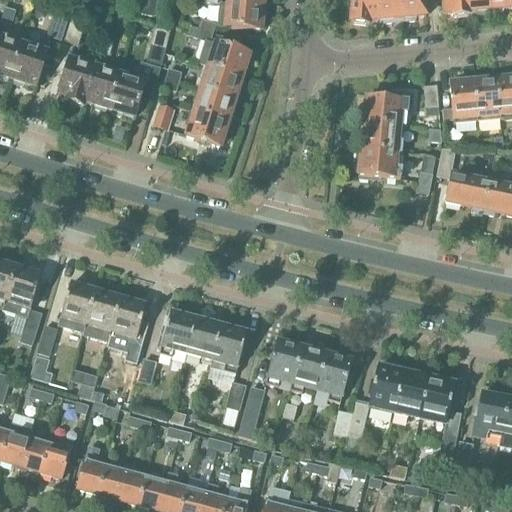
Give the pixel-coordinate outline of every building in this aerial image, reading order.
[(151,19),(154,0),(138,0),(135,16),(151,19)] [(227,0),(226,7),(262,11),(262,0),(227,0)] [(379,23),(376,0),(348,0),(348,3),(350,3),(350,7),(351,7),(350,26),(368,27),(368,24),(379,23)] [(376,0),(379,23),(380,23),(382,27),(390,26),(392,22),(402,21),(400,0),(376,0)] [(400,0),(402,21),(405,24),(414,23),(415,19),(425,19),(424,6),(425,6),(424,0),(400,0)] [(439,0),(440,2),(441,1),(443,17),(451,16),(451,19),(468,18),(468,14),(467,14),(465,0),(439,0)] [(488,0),(465,0),(467,14),(468,14),(476,14),(478,17),(490,16),(488,0)] [(488,0),(490,16),(501,15),(503,11),(511,10),(511,8),(511,0),(488,0)] [(219,7),(217,30),(224,31),(260,34),(260,32),(263,30),(264,22),(261,20),(262,11),(226,7),(219,7)] [(16,11),(6,8),(1,23),(11,26),(16,11)] [(47,39),(60,43),(67,23),(54,19),(47,39)] [(70,23),(63,44),(76,48),(83,27),(70,23)] [(202,23),(199,32),(212,36),(214,27),(202,23)] [(168,32),(154,29),(145,69),(158,73),(168,32)] [(199,32),(196,41),(204,44),(209,45),(212,36),(199,32)] [(9,81),(21,43),(0,36),(0,81),(5,83),(8,81),(9,81)] [(113,42),(103,39),(99,53),(109,56),(113,42)] [(35,90),(47,52),(21,43),(9,81),(12,82),(13,85),(21,88),(24,86),(35,90)] [(204,44),(197,67),(207,70),(241,80),(244,70),(247,70),(249,62),(248,60),(248,58),(214,47),(209,45),(204,44)] [(82,109),(84,105),(95,67),(69,58),(58,96),(66,99),(65,104),(82,109)] [(108,112),(120,74),(95,67),(84,105),(94,108),(95,111),(103,114),(106,111),(108,112)] [(120,74),(108,112),(110,113),(111,116),(119,118),(121,116),(134,120),(142,93),(152,96),(159,73),(158,73),(145,69),(141,68),(137,80),(120,74)] [(170,70),(166,82),(178,86),(182,74),(170,70)] [(207,70),(200,92),(234,103),(237,93),(240,92),(242,85),(240,82),(241,80),(207,70)] [(497,83),(500,122),(511,120),(511,81),(509,82),(509,79),(497,80),(497,83)] [(476,85),(473,85),(476,124),(500,122),(497,83),(495,83),(495,85),(488,85),(488,81),(475,82),(476,85)] [(176,93),(178,86),(166,82),(164,90),(176,93)] [(451,110),(441,111),(442,124),(452,123),(453,126),(476,124),(473,85),(471,85),(471,87),(465,88),(464,83),(452,84),(452,87),(449,87),(451,110)] [(435,90),(423,91),(424,104),(425,119),(438,118),(435,90)] [(200,92),(193,114),(227,125),(230,115),(233,114),(235,107),(233,104),(234,103),(200,92)] [(360,113),(359,126),(400,130),(402,117),(405,117),(407,104),(387,102),(387,99),(366,97),(366,100),(365,100),(364,111),(360,113)] [(159,109),(153,130),(163,133),(169,112),(159,109)] [(193,114),(185,139),(219,150),(223,138),(226,138),(228,129),(226,127),(227,125),(193,114)] [(361,141),(360,152),(400,156),(401,145),(399,145),(400,130),(359,126),(358,139),(361,141)] [(429,131),(428,143),(442,145),(441,132),(429,131)] [(501,139),(491,141),(492,154),(503,152),(501,139)] [(400,158),(400,156),(360,152),(360,154),(356,156),(355,165),(359,167),(358,179),(359,179),(359,181),(379,183),(379,181),(399,182),(400,171),(397,170),(398,158),(400,158)] [(441,153),(436,177),(449,180),(455,153),(441,153)] [(418,186),(416,195),(428,197),(431,178),(430,178),(434,159),(425,157),(421,176),(420,176),(418,186)] [(451,178),(445,206),(472,211),(471,214),(482,216),(483,216),(490,180),(470,177),(469,182),(451,178)] [(490,180),(483,216),(493,218),(493,215),(511,218),(511,190),(508,190),(510,184),(490,180)] [(0,302),(4,304),(15,270),(4,267),(5,264),(0,262),(0,302)] [(4,304),(1,313),(27,321),(29,313),(40,279),(29,275),(30,272),(17,268),(16,271),(15,270),(4,304)] [(69,286),(57,328),(83,336),(85,329),(95,294),(85,291),(86,288),(73,285),(72,287),(69,286)] [(83,336),(82,338),(107,345),(110,335),(119,301),(109,298),(110,295),(97,291),(96,294),(95,294),(85,329),(83,336)] [(107,345),(106,350),(127,356),(125,364),(136,367),(146,327),(140,326),(145,309),(134,305),(135,303),(122,299),(121,302),(119,301),(110,335),(107,345)] [(26,324),(19,345),(32,349),(38,328),(41,317),(29,313),(27,321),(26,324)] [(169,315),(159,357),(172,361),(174,355),(186,358),(196,320),(182,316),(181,318),(169,315)] [(196,320),(186,358),(211,365),(220,329),(208,326),(208,323),(196,320)] [(211,365),(209,371),(225,375),(235,378),(246,336),(234,333),(235,331),(223,328),(223,330),(220,329),(211,365)] [(44,329),(36,356),(48,360),(57,333),(56,333),(44,329)] [(276,344),(265,387),(278,390),(279,386),(290,388),(289,393),(290,393),(302,351),(276,344)] [(302,351),(290,393),(301,396),(302,392),(316,395),(326,357),(324,356),(323,353),(315,351),(313,354),(313,353),(302,351)] [(326,357),(316,395),(328,398),(327,403),(340,406),(350,363),(326,357)] [(145,363),(139,385),(151,388),(157,367),(145,363)] [(371,396),(368,409),(394,415),(402,375),(400,375),(398,373),(392,371),(389,373),(389,372),(377,369),(374,382),(371,396)] [(402,375),(394,415),(410,418),(419,420),(428,381),(416,378),(414,376),(408,375),(405,376),(402,375)] [(428,381),(419,420),(445,426),(438,456),(436,467),(440,472),(449,474),(451,462),(461,414),(448,412),(454,387),(441,384),(439,382),(433,381),(429,382),(428,381)] [(81,386),(78,399),(91,402),(93,394),(94,393),(95,390),(81,386)] [(232,386),(225,410),(238,413),(244,389),(233,386),(232,386)] [(31,391),(28,399),(34,401),(40,402),(42,394),(31,391)] [(249,391),(237,439),(250,443),(263,394),(249,391)] [(42,394),(40,402),(51,405),(53,397),(42,394)] [(93,394),(91,402),(95,404),(101,405),(102,406),(104,397),(93,394)] [(478,419),(474,439),(485,441),(485,438),(500,440),(508,400),(495,398),(494,401),(482,398),(480,411),(478,411),(477,419),(478,419)] [(500,440),(498,450),(511,452),(511,400),(508,400),(500,440)] [(95,404),(92,413),(96,414),(103,416),(106,407),(102,406),(101,405),(95,404)] [(77,405),(75,413),(86,416),(88,408),(77,405)] [(351,418),(346,440),(358,443),(360,443),(366,417),(368,409),(354,405),(351,418)] [(288,406),(285,420),(295,422),(299,409),(288,406)] [(172,413),(169,425),(181,428),(185,416),(172,413)] [(337,415),(332,437),(346,440),(351,418),(337,415)] [(129,419),(127,427),(138,431),(140,422),(129,419)] [(140,422),(138,431),(150,434),(152,425),(140,422)] [(8,435),(0,463),(0,464),(19,470),(28,441),(29,438),(30,433),(11,427),(8,435)] [(168,431),(165,440),(177,443),(180,434),(168,431)] [(0,463),(8,435),(0,432),(0,463)] [(180,434),(177,443),(188,446),(191,438),(191,437),(180,434)] [(28,441),(19,470),(39,476),(48,447),(38,444),(39,440),(29,438),(28,441)] [(208,442),(206,451),(217,454),(220,445),(208,442)] [(48,447),(39,476),(59,482),(70,445),(61,443),(58,450),(48,447)] [(220,445),(217,454),(229,457),(231,448),(220,445)] [(458,445),(454,468),(467,470),(471,448),(458,445)] [(89,449),(77,492),(97,498),(105,470),(96,467),(100,451),(89,449)] [(254,454),(252,462),(263,465),(265,457),(254,454)] [(213,469),(222,472),(226,459),(217,456),(213,469)] [(272,457),(270,467),(282,469),(284,460),(272,457)] [(304,465),(302,473),(314,476),(316,468),(304,465)] [(316,468),(314,476),(326,479),(327,480),(326,484),(335,486),(336,486),(340,469),(329,466),(328,466),(327,470),(316,468)] [(392,466),(390,478),(405,481),(408,469),(392,466)] [(105,470),(97,498),(117,503),(126,470),(117,468),(115,472),(105,470)] [(126,470),(117,503),(137,509),(145,480),(133,477),(135,473),(126,470)] [(353,472),(351,480),(364,483),(366,475),(353,472)] [(166,482),(157,511),(179,511),(186,490),(174,487),(176,478),(168,476),(166,482)] [(145,480),(137,509),(149,511),(157,511),(166,482),(158,479),(157,483),(145,480)] [(369,480),(367,489),(380,491),(382,483),(369,480)] [(206,493),(200,511),(222,511),(225,502),(214,499),(217,488),(207,486),(207,488),(206,493)] [(406,487),(404,496),(415,498),(416,489),(406,487)] [(416,489),(415,498),(428,500),(429,492),(416,489)] [(186,490),(179,511),(200,511),(206,493),(198,490),(197,493),(186,490)] [(225,502),(222,511),(244,511),(249,492),(240,490),(236,505),(225,502)] [(268,498),(264,511),(286,511),(288,504),(290,496),(269,491),(268,498)] [(446,496),(444,505),(455,507),(456,498),(446,496)] [(456,498),(455,507),(465,509),(467,501),(456,498)]
